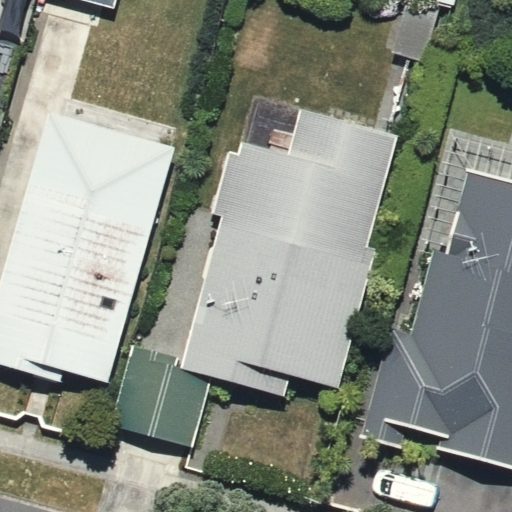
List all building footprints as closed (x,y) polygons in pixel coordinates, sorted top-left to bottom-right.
[(59,154),(75,96),(96,21),(136,32),(144,0),(46,0),(17,107),(10,132),(8,140),(59,154)] [(208,133),(75,96),(59,154),(0,371),(133,407),(208,133)] [(10,132),(17,107),(0,102),(0,170),(8,140),(10,132)] [(321,183),(242,162),(188,374),(361,418),(429,152),(335,127),(321,183)] [(511,181),(465,167),(382,444),(511,483),(511,181)]
